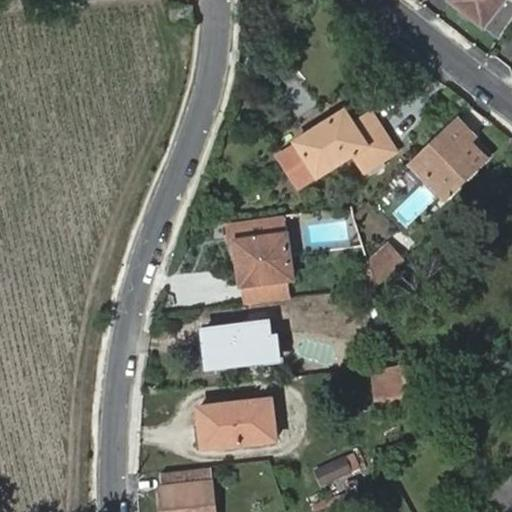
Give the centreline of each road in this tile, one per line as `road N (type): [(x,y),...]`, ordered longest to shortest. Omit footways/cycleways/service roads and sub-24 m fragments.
road 1 (track): [(74,511),(77,401),(99,276),(175,75),(157,0)]
road 2 (residential): [(215,0),(213,47),(192,128),(133,305),(115,396),(110,511)]
road 3 (residential): [(511,102),(384,0)]
